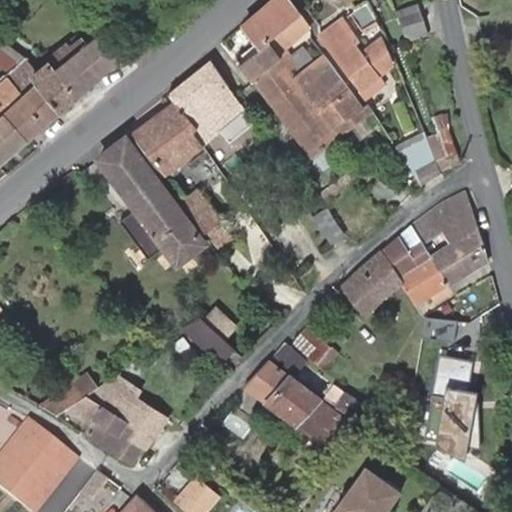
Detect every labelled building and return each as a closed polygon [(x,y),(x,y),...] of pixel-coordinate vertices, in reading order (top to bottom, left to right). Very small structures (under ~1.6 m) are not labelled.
[(301,14),(290,0),(270,0),(250,18),(267,41),(301,14)] [(401,22),(406,37),(407,40),(425,33),(416,3),(398,10),(399,14),(401,22)] [(283,61),(287,58),(289,57),(285,50),(287,48),(279,37),(285,32),(289,37),(308,23),(301,14),(267,41),(241,63),(253,79),(266,68),(280,57),(283,61)] [(401,22),(399,14),(378,23),(384,37),(388,45),(406,37),(401,22)] [(237,58),(241,63),(267,41),(250,18),(243,24),(256,42),(237,58)] [(354,44),(356,42),(340,21),(327,30),(329,32),(336,40),(340,37),(348,48),(354,44)] [(329,32),(327,30),(320,35),(361,90),(359,91),(365,100),(385,84),(379,73),(375,67),(360,47),(356,42),(354,44),(348,48),(340,37),(336,40),(329,32)] [(91,79),(116,56),(100,36),(75,56),(64,44),(46,60),(75,96),(93,81),(91,79)] [(388,45),(384,37),(360,47),(375,67),(379,73),(396,66),(395,63),(388,45)] [(75,96),(46,60),(34,71),(24,57),(0,38),(0,64),(9,73),(6,76),(21,91),(23,94),(35,84),(51,103),(58,112),(75,96)] [(289,57),(287,58),(299,73),(312,63),(301,48),(289,57)] [(327,58),(324,54),(312,63),(299,73),(287,58),(283,61),(280,57),(266,68),(253,79),(311,155),(339,135),(371,109),(366,102),(361,105),(354,94),(349,88),(343,79),(327,58)] [(209,58),(169,91),(175,100),(196,128),(193,131),(201,142),(218,129),(227,140),(251,120),(209,58)] [(21,91),(6,76),(0,81),(0,116),(4,113),(27,139),(58,112),(51,103),(35,84),(23,94),(21,91)] [(196,128),(175,100),(133,132),(163,174),(203,145),(201,142),(193,131),(196,128)] [(445,159),(456,154),(443,112),(432,117),(436,131),(445,159)] [(0,162),(27,139),(4,113),(0,116),(0,162)] [(425,135),(423,130),(396,143),(422,181),(440,170),(425,135)] [(436,131),(425,135),(440,170),(441,172),(448,169),(445,159),(436,131)] [(126,139),(98,160),(135,208),(121,219),(148,258),(164,246),(176,263),(204,243),(126,139)] [(456,154),(445,159),(448,169),(459,163),(456,154)] [(319,197),(325,205),(353,184),(347,176),(319,197)] [(179,203),(203,235),(206,233),(217,247),(230,237),(219,222),(221,220),(197,189),(179,203)] [(447,284),(489,258),(465,189),(440,203),(411,224),(420,239),(430,257),(447,284)] [(315,218),(330,241),(342,233),(328,208),(315,218)] [(420,239),(411,224),(399,235),(407,247),(420,239)] [(203,235),(214,249),(217,247),(206,233),(203,235)] [(400,277),(430,257),(420,239),(407,247),(399,235),(382,250),(391,263),(400,277)] [(366,312),(402,280),(400,277),(391,263),(382,250),(344,282),(340,285),(366,312)] [(447,284),(430,257),(400,277),(402,280),(416,303),(447,284)] [(204,319),(224,338),(229,333),(235,326),(216,308),(204,319)] [(201,315),(185,326),(219,359),(233,346),(224,338),(204,319),(201,315)] [(428,316),(425,336),(455,341),(459,319),(428,316)] [(334,320),(326,329),(342,345),(348,338),(342,332),(343,330),(334,320)] [(306,326),(294,341),(317,362),(329,348),(306,326)] [(229,333),(224,338),(233,346),(242,356),(247,350),(229,333)] [(164,354),(176,364),(184,356),(172,344),(164,354)] [(288,345),(278,356),(295,371),(305,359),(288,345)] [(329,348),(317,362),(323,367),(337,351),(332,345),(329,348)] [(476,359),(442,354),(428,438),(440,440),(439,443),(468,460),(470,445),(483,447),(481,401),(469,399),(476,359)] [(299,424),(326,444),(346,419),(268,360),(246,384),(299,424)] [(56,414),(67,407),(86,393),(96,387),(86,373),(61,390),(52,385),(41,405),(44,407),(56,414)] [(107,379),(135,398),(139,390),(115,374),(107,379)] [(107,379),(96,387),(86,393),(123,420),(119,425),(146,444),(164,417),(135,398),(107,379)] [(337,404),(345,392),(332,384),(325,395),(337,404)] [(357,419),(366,406),(345,392),(337,404),(357,419)] [(123,420),(86,393),(67,407),(91,424),(86,433),(133,464),(146,444),(119,425),(123,420)] [(0,484),(29,511),(30,511),(79,458),(35,417),(0,455),(0,484)] [(326,444),(299,424),(290,439),(317,457),(326,444)] [(366,465),(332,511),(385,511),(401,490),(366,465)] [(238,471),(231,466),(226,473),(234,478),(238,471)] [(195,479),(175,504),(184,511),(208,511),(219,498),(195,479)] [(148,511),(141,505),(135,500),(123,511),(148,511)]
